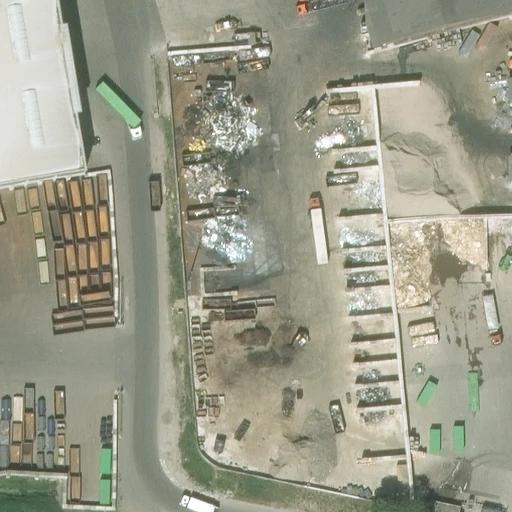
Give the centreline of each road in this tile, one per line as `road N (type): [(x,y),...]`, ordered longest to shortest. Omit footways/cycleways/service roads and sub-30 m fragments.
road 1 (unclassified): [(226,511),(173,500),(150,468),(140,434),(127,113),(114,0)]
road 2 (unknown): [(0,371),(136,354)]
